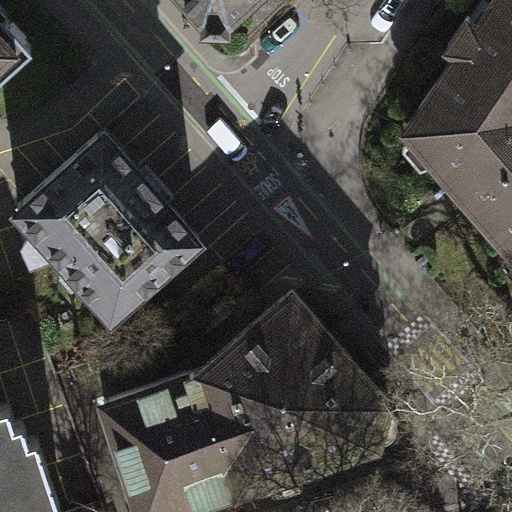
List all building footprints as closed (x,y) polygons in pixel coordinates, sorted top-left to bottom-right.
[(185,0),(203,20),(228,20),(250,0),(185,0)] [(511,0),(489,0),(475,20),(468,15),(451,40),(460,47),(511,82),(511,0)] [(0,6),(0,72),(33,43),(0,6)] [(511,82),(460,47),(406,125),(511,246),(511,82)] [(103,125),(17,202),(40,228),(25,241),(43,261),(57,248),(112,310),(199,232),(103,125)] [(210,359),(104,397),(142,511),(154,511),(378,437),(388,399),(291,286),(210,359)] [(0,511),(61,511),(37,429),(13,437),(0,400),(0,511)]
